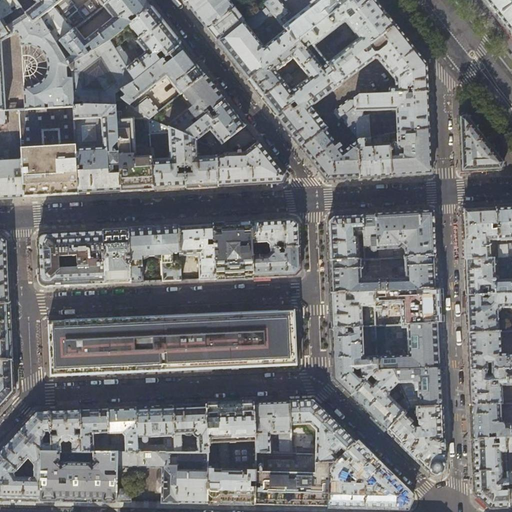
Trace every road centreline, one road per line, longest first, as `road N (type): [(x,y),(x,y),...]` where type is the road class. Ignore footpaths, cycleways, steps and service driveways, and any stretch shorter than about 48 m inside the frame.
road 1 (residential): [(446,190),(460,511)]
road 2 (residential): [(20,217),(309,199)]
road 3 (residential): [(314,292),(25,304)]
road 4 (residential): [(29,394),(318,383)]
road 5 (residential): [(161,0),(309,199)]
road 6 (residential): [(318,383),(448,511)]
road 7 (residential): [(457,36),(440,73),(446,190)]
road 8 (residential): [(309,199),(446,190)]
